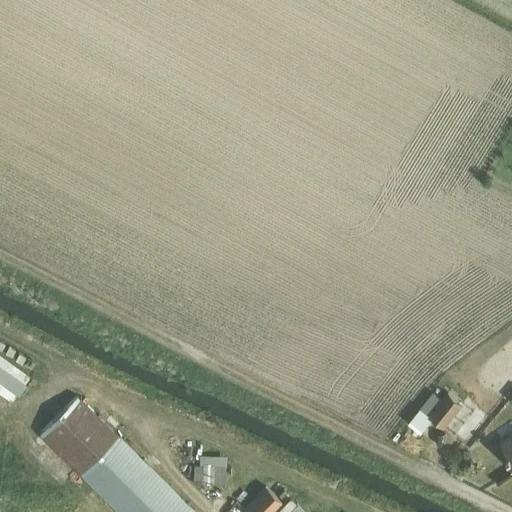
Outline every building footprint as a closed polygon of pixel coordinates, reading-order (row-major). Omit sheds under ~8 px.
[(0,352),(0,391),(12,400),(17,393),(18,394),(26,383),(24,381),(30,373),(0,352)] [(449,391),(431,414),(442,423),(460,400),(449,391)] [(195,511),(77,395),(39,434),(117,511),(195,511)] [(415,431),(424,420),(415,412),(405,424),(415,431)] [(507,448),(511,444),(511,432),(502,439),(507,448)] [(194,465),(193,482),(224,483),(226,454),(199,453),(199,465),(194,465)] [(266,486),(243,509),(246,511),(270,511),(281,501),(266,486)] [(290,497),(274,511),(306,511),(307,511),(297,502),(296,503),(290,497)]
